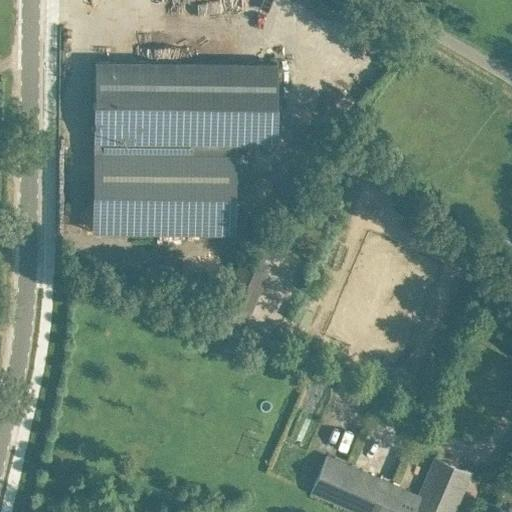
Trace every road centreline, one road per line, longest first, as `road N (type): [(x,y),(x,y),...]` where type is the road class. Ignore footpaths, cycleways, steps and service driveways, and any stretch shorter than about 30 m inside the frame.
road 1 (tertiary): [(0,441),(28,284),(29,0)]
road 2 (unclassified): [(511,74),(385,0)]
